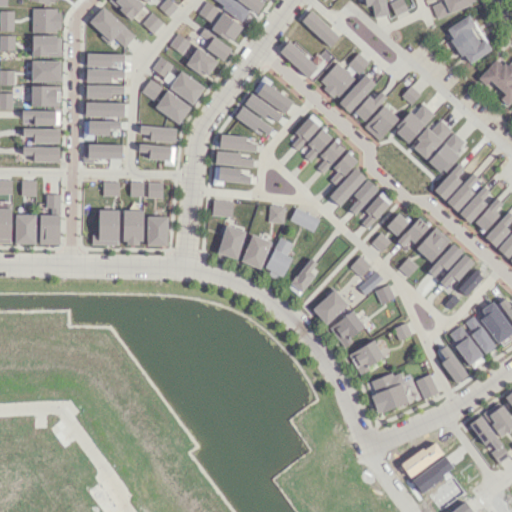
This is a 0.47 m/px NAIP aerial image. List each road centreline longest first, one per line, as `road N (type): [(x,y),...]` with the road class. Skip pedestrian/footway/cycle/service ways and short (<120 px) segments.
road 1 (residential): [(0,262),(184,266),(245,284),(309,335),(334,369),(365,445)]
road 2 (residential): [(289,0),(199,131),(184,266)]
road 3 (residential): [(70,264),(77,22),(96,0)]
road 4 (residential): [(365,445),(453,407),(511,364)]
